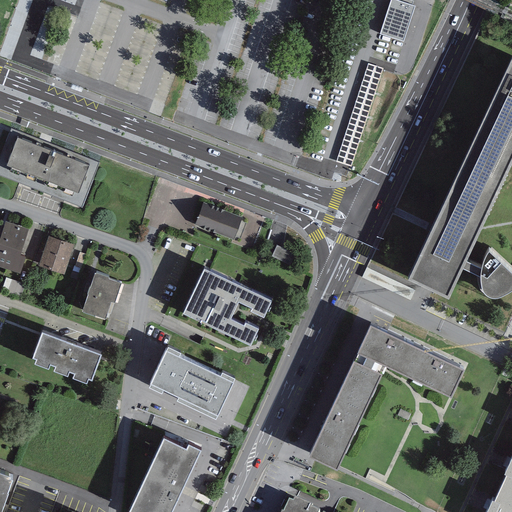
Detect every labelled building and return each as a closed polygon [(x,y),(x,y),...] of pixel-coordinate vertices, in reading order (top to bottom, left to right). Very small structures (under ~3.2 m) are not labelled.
[(414,6),(396,0),(390,0),(380,33),(403,40),(414,6)] [(409,279),(448,298),(463,269),(481,276),(480,281),(482,289),(484,294),(488,297),(493,298),(497,298),(503,295),(509,291),(511,289),(511,272),(489,251),(486,255),(483,260),(481,266),(466,260),(511,166),(511,58),(409,279)] [(382,69),(368,64),(336,161),(351,166),(382,69)] [(99,163),(11,130),(0,157),(0,176),(82,207),(99,163)] [(195,224),(234,239),(242,218),(204,203),(195,224)] [(29,229),(6,221),(0,239),(0,266),(21,273),(26,257),(21,255),(29,229)] [(75,245),(49,236),(38,266),(64,275),(75,245)] [(272,301),(205,270),(184,314),(251,345),(259,329),(247,324),(246,327),(231,320),(239,302),(251,307),(249,311),(265,318),(272,301)] [(364,279),(375,284),(378,276),(367,271),(364,279)] [(110,277),(95,272),(82,311),(105,319),(107,313),(110,314),(121,283),(109,279),(110,277)] [(463,369),(370,324),(354,361),(380,373),(384,365),(451,396),(463,369)] [(101,354),(42,332),(32,358),(36,359),(34,364),(49,369),(50,365),(55,367),(54,371),(67,376),(69,372),(74,373),(72,378),(86,383),(87,379),(91,380),(101,354)] [(166,349),(150,384),(217,415),(234,381),(166,349)] [(337,469),(380,373),(354,361),(309,455),(337,469)] [(187,449),(164,439),(130,511),(171,511),(200,450),(189,445),(187,449)] [(511,511),(511,458),(504,474),(506,475),(494,501),(492,500),(486,511),(511,511)] [(10,477),(0,473),(0,511),(1,511),(9,493),(7,493),(12,480),(9,479),(10,477)]
